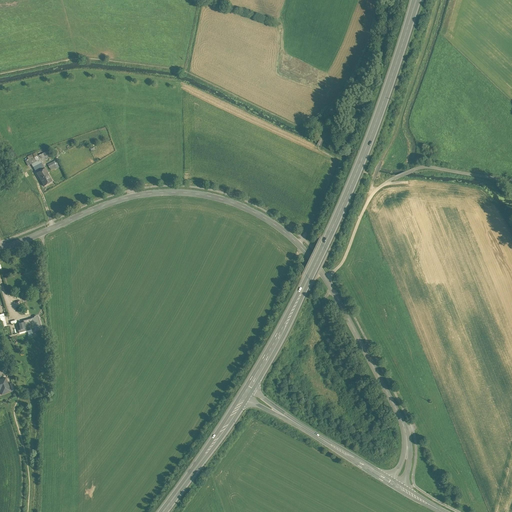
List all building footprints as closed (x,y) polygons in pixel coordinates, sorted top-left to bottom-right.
[(37,161),(39,164),(40,163),(39,160),(41,159),(39,155),(34,158),(28,161),(30,165),(31,164),(37,161)] [(41,168),(43,167),(40,163),(39,164),(37,161),(31,164),(35,171),(41,168)] [(38,177),(47,172),(45,169),(42,170),(37,173),(36,173),(38,177)] [(47,172),(38,177),(44,187),(52,182),(47,172)] [(32,319),(24,321),(25,322),(17,324),(19,333),(27,331),(27,330),(30,329),(31,329),(34,328),(35,330),(41,328),(38,317),(37,316),(35,317),(34,318),(32,319)] [(5,378),(0,380),(0,390),(1,390),(3,391),(4,393),(10,391),(5,378)]
